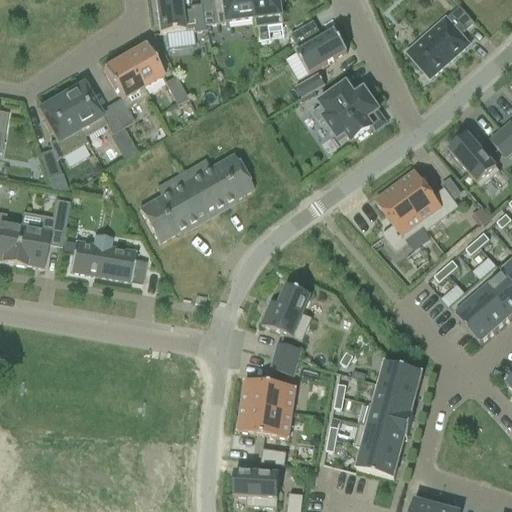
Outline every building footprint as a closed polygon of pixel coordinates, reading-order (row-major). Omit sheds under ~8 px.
[(153,0),(158,38),(165,37),(167,53),(194,50),(192,36),(205,35),(206,34),(205,29),(204,30),(201,8),(189,10),(189,13),(180,14),(178,0),(153,0)] [(255,31),(251,0),(222,0),(223,3),(214,4),(214,3),(200,5),(201,8),(204,30),(205,29),(253,23),(254,31),(255,31)] [(251,0),(255,31),(257,45),(269,43),(267,30),(283,28),(280,6),(285,5),(284,0),(251,0)] [(429,83),(469,49),(460,38),(474,26),(459,10),(406,57),(429,83)] [(289,38),(296,50),(310,42),(319,36),(312,25),(289,38)] [(313,47),(310,42),(296,50),(293,52),(308,78),(347,56),(334,35),(313,47)] [(159,84),(163,82),(143,48),(123,60),(146,100),(142,93),(146,91),(150,89),(159,84)] [(146,100),(123,60),(102,73),(119,103),(109,109),(122,132),(133,126),(129,119),(125,112),(146,100)] [(324,89),(317,77),(294,90),(301,102),(324,89)] [(187,103),(174,80),(163,86),(175,109),(187,103)] [(345,86),(317,106),(320,109),(310,116),(317,126),(322,123),(336,143),(344,138),(350,146),(372,131),(370,128),(381,120),(378,114),(363,92),(354,98),(345,86)] [(61,100),(84,141),(89,138),(105,129),(109,135),(111,139),(122,132),(109,109),(98,115),(82,88),(80,89),(61,100)] [(61,100),(37,114),(55,144),(49,147),(51,153),(55,164),(85,147),(82,142),(84,141),(61,100)] [(511,127),(510,126),(500,135),(511,148),(511,127)] [(511,148),(500,135),(489,144),(505,162),(511,155),(511,148)] [(464,140),(448,154),(457,164),(475,185),(480,191),(499,175),(467,138),(464,140)] [(55,164),(51,153),(38,158),(47,183),(60,179),(55,164)] [(192,171),(180,178),(206,223),(229,210),(228,208),(252,194),(242,176),(232,159),(209,173),(197,179),(192,171)] [(414,176),(394,190),(427,234),(458,211),(452,203),(459,198),(449,184),(442,189),(444,192),(432,200),(414,176)] [(160,200),(138,213),(148,230),(158,248),(182,234),(184,236),(206,223),(180,178),(168,185),(173,193),(160,200)] [(394,190),(374,205),(392,230),(381,238),(395,257),(408,248),(405,245),(405,244),(408,242),(422,232),(423,231),(424,232),(425,234),(426,235),(427,234),(394,190)] [(50,230),(64,232),(68,207),(54,204),(51,222),(50,230)] [(501,233),(510,225),(505,218),(496,226),(501,233)] [(0,266),(13,269),(20,229),(0,225),(0,265),(0,266)] [(42,273),(46,250),(49,235),(20,229),(13,269),(25,271),(25,270),(42,273)] [(483,238),(474,245),(479,252),(488,244),(483,238)] [(130,285),(141,287),(145,266),(134,264),(135,256),(109,252),(111,243),(93,240),(91,249),(73,246),(68,276),(130,287),(130,285)] [(470,260),(479,252),(474,245),(465,253),(470,260)] [(497,272),(500,276),(502,278),(511,289),(511,259),(503,267),(497,272)] [(452,265),(442,273),(448,279),(457,271),(452,265)] [(480,284),(486,292),(511,321),(511,320),(511,289),(502,278),(500,276),(497,272),(496,270),(495,271),(487,278),(480,284)] [(439,287),(448,279),(442,273),(433,281),(439,287)] [(480,284),(464,298),(470,305),(496,334),(511,321),(486,292),(480,284)] [(270,305),(261,329),(301,346),(311,322),(302,318),(310,300),(286,290),(278,308),(270,305)] [(464,298),(448,312),(454,319),(474,342),(479,348),(496,334),(470,305),(464,298)] [(277,347),(274,361),(297,367),(300,354),(277,347)] [(352,361),(345,357),(339,367),(346,371),(352,361)] [(274,361),(270,374),(293,381),(297,367),(274,361)] [(384,367),(378,389),(416,399),(421,377),(387,367),(384,367)] [(350,381),(363,385),(365,378),(352,374),(350,381)] [(245,384),(241,410),(291,417),(295,391),(245,384)] [(337,388),(335,400),(343,402),(345,390),(337,388)] [(373,409),(373,410),(410,420),(410,418),(416,399),(378,389),(373,409)] [(343,402),(335,400),(333,412),(341,414),(343,402)] [(363,428),(363,429),(367,431),(404,441),(406,442),(413,419),(410,418),(410,420),(373,410),(373,409),(368,408),(363,428)] [(241,410),(237,436),(288,443),(291,417),(241,410)] [(358,427),(352,450),(361,453),(362,452),(399,461),(404,441),(367,431),(363,429),(363,428),(358,427)] [(327,443),(335,444),(338,433),(330,431),(327,443)] [(335,444),(327,443),(325,455),(333,456),(335,444)] [(361,453),(356,473),(358,474),(393,483),(399,461),(362,452),(361,453)] [(262,453),(260,467),(284,470),(286,457),(262,453)] [(234,475),(232,500),(246,501),(246,504),(246,511),(270,511),(276,511),(278,478),(253,476),(234,475)] [(288,498),(286,511),(300,511),(302,500),(288,498)]
